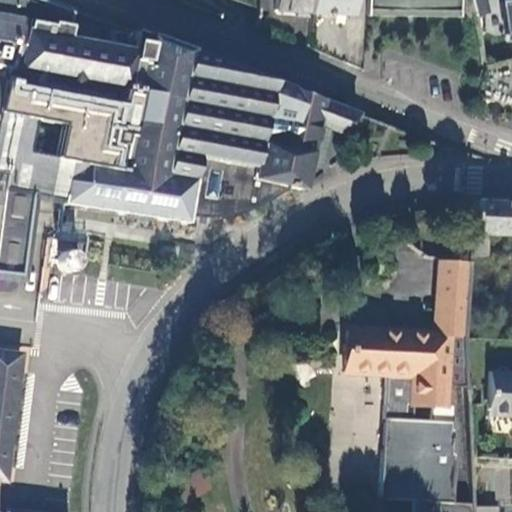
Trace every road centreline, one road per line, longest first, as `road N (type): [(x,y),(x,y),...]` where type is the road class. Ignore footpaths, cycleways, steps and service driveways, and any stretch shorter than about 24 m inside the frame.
road 1 (tertiary): [(511,179),(419,177),(369,188),(244,250),(157,343),(131,399),(111,511)]
road 2 (tertiary): [(511,151),(113,0)]
